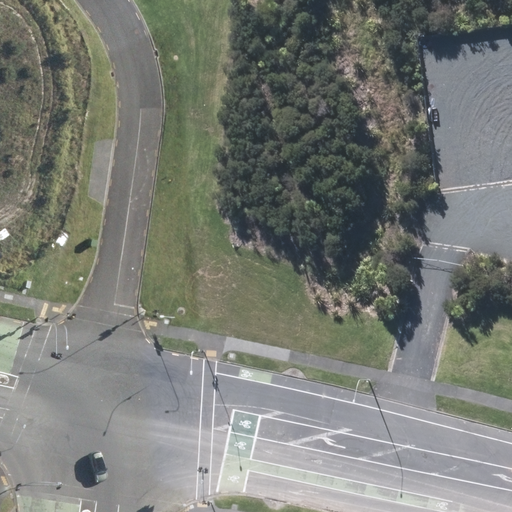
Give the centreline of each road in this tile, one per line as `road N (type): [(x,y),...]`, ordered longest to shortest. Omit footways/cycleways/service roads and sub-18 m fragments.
road 1 (tertiary): [(97,393),(511,476)]
road 2 (tertiary): [(55,511),(97,393)]
